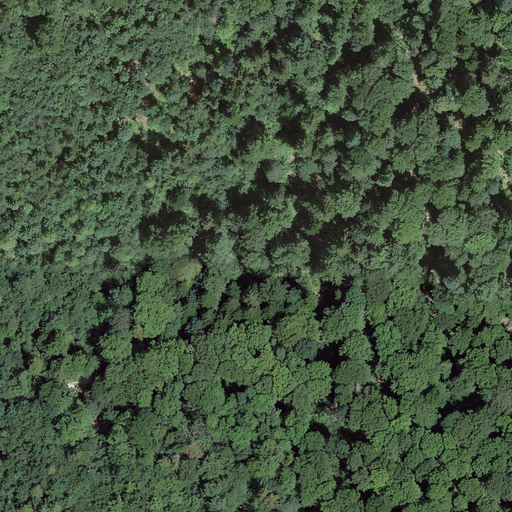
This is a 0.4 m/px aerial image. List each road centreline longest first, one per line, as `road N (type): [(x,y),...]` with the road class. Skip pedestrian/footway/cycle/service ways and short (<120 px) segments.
road 1 (track): [(511,284),(224,344),(0,402)]
road 2 (track): [(293,511),(280,487),(271,410),(282,332)]
